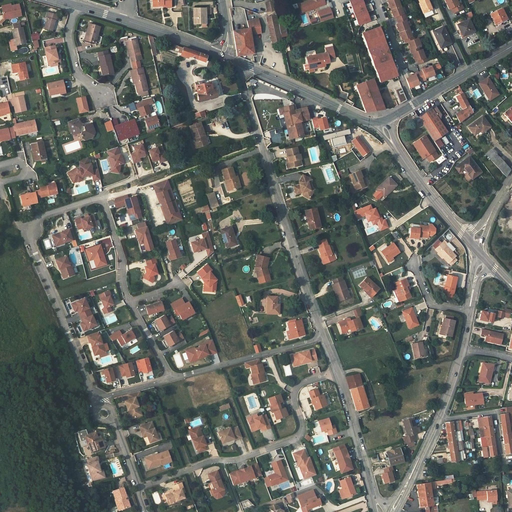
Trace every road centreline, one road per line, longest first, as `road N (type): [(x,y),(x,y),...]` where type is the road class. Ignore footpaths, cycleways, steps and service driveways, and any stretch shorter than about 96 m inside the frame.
road 1 (residential): [(94,398),(25,231),(33,218),(101,196),(128,301)]
road 2 (unclassified): [(238,62),(323,336)]
road 3 (residential): [(337,370),(294,390),(301,425),(295,437),(137,487)]
road 4 (residential): [(170,378),(323,336)]
road 5 (tertiary): [(238,62),(375,125)]
road 6 (unclassified): [(337,370),(379,511)]
road 7 (tertiary): [(511,46),(385,121)]
